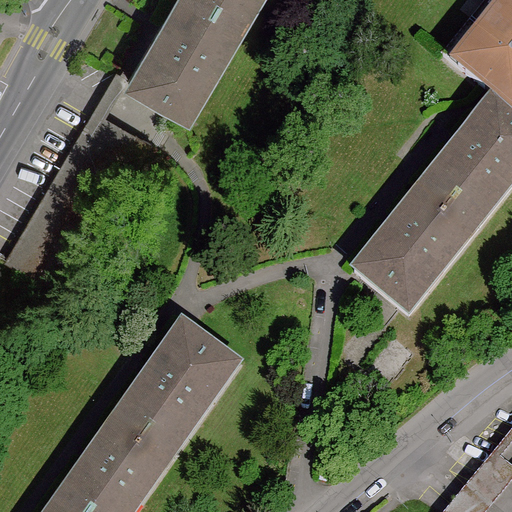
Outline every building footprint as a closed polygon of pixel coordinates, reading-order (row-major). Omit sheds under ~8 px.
[(211,0),(177,0),(129,82),(168,107),(190,118),(247,20),(211,0)] [(211,0),(247,20),(259,0),(211,0)] [(495,0),(448,59),(498,100),(511,110),(511,13),(495,0)] [(511,0),(495,0),(511,13),(511,0)] [(103,127),(148,155),(154,144),(105,115),(109,107),(126,76),(114,69),(97,100),(4,259),(18,269),(103,127)] [(511,110),(498,100),(427,186),(482,230),(511,192),(511,110)] [(103,127),(18,269),(63,296),(148,155),(103,127)] [(427,186),(357,274),(411,317),(482,230),(427,186)] [(183,326),(118,418),(175,459),(241,367),(183,326)] [(118,418),(59,502),(74,511),(137,511),(175,459),(118,418)] [(511,431),(456,500),(445,511),(487,511),(511,482),(511,431)] [(74,511),(59,502),(51,511),(74,511)]
